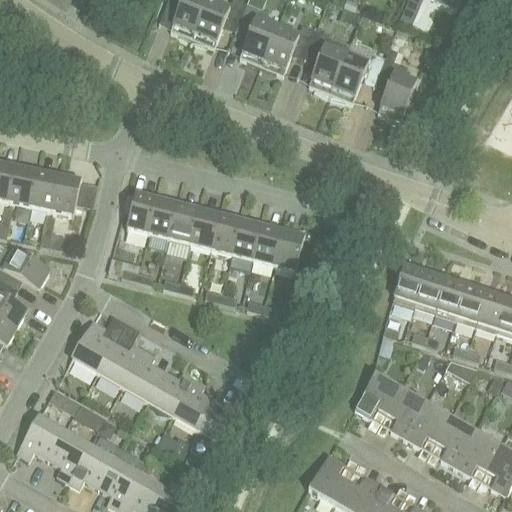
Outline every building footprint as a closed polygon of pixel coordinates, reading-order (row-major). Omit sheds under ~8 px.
[(190,50),(208,6),(193,0),(169,0),(167,6),(180,11),(170,37),(177,40),(190,48),(189,50),(190,50)] [(269,18),(261,15),(265,4),(255,0),(249,0),(246,9),(237,33),(250,39),(239,65),(246,68),(259,75),(258,77),(259,78),(277,33),(265,28),(269,18)] [(415,0),(411,0),(398,32),(410,37),(424,4),(415,0)] [(237,33),(246,9),(233,4),(229,14),(208,6),(190,50),(191,50),(192,48),(207,52),(214,55),(224,28),(237,33)] [(346,6),(343,14),(354,18),(357,10),(346,6)] [(306,61),(315,37),(302,31),(298,41),(277,33),(259,78),(260,78),(261,76),(276,79),(283,82),(293,56),(306,61)] [(350,51),(329,42),(315,37),(306,61),(319,66),(308,92),(315,95),(328,103),(327,105),(328,105),(346,61),(350,51)] [(389,53),(384,64),(392,67),(396,56),(389,53)] [(384,64),(371,59),(370,58),(366,68),(346,61),(328,105),(329,106),(330,104),(345,107),(352,110),(362,84),(375,89),(384,64)] [(407,73),(398,70),(392,67),(384,64),(375,89),(387,94),(377,120),(384,123),(397,130),(399,129),(400,129),(416,88),(403,83),(407,73)] [(0,207),(9,209),(17,173),(0,169),(0,207)] [(30,213),(38,177),(17,173),(9,209),(30,213)] [(51,218),(59,181),(38,177),(30,213),(51,218)] [(59,181),(51,218),(73,222),(80,186),(59,181)] [(148,241),(157,205),(135,200),(126,235),(148,241)] [(169,246),(178,211),(157,205),(148,241),(169,246)] [(189,251),(199,216),(178,211),(169,246),(189,251)] [(0,228),(9,229),(13,214),(4,212),(0,228)] [(210,257),(219,222),(199,216),(189,251),(210,257)] [(43,236),(52,238),(55,223),(46,221),(43,236)] [(231,262),(241,227),(219,222),(210,257),(231,262)] [(252,267),(261,232),(241,227),(231,262),(252,267)] [(0,243),(6,245),(9,229),(0,228),(0,229),(0,243)] [(273,273),(282,238),(261,232),(252,267),(273,273)] [(49,254),(52,238),(43,236),(40,252),(49,254)] [(282,238),(273,273),(295,278),(304,243),(282,238)] [(30,268),(13,258),(4,253),(0,259),(0,288),(14,297),(21,286),(38,296),(48,278),(45,276),(47,273),(32,264),(30,268)] [(413,314),(425,279),(403,272),(391,310),(413,317),(414,314),(413,314)] [(136,288),(138,279),(123,275),(120,284),(136,288)] [(138,279),(136,288),(151,292),(153,283),(138,279)] [(434,321),(445,285),(425,279),(413,314),(414,314),(434,321)] [(455,327),(466,292),(445,285),(434,321),(455,327)] [(178,298),(180,290),(165,286),(162,295),(178,298)] [(8,308),(14,297),(0,288),(0,326),(16,335),(26,318),(8,308)] [(180,290),(178,298),(193,302),(195,293),(180,290)] [(475,334),(487,298),(466,292),(455,327),(475,334)] [(219,309),(222,300),(206,296),(204,305),(219,309)] [(496,340),(507,305),(487,298),(475,334),(496,340)] [(222,300),(219,309),(234,313),(237,304),(222,300)] [(511,345),(511,306),(507,305),(496,340),(511,345)] [(261,320),(263,311),(248,307),(246,316),(261,320)] [(263,311),(261,320),(276,324),(279,315),(263,311)] [(0,349),(6,353),(16,335),(0,326),(0,349)] [(97,380),(114,351),(100,343),(104,335),(93,328),(72,365),(97,380)] [(382,342),(396,346),(399,337),(385,333),(382,342)] [(424,352),(427,343),(414,339),(411,348),(424,352)] [(427,343),(424,352),(437,356),(440,347),(427,343)] [(122,394),(144,357),(133,351),(128,359),(114,351),(97,380),(122,394)] [(465,365),(468,356),(455,352),(452,361),(465,365)] [(468,356),(465,365),(478,369),(481,360),(468,356)] [(147,408),(164,380),(149,372),(154,363),(144,357),(122,394),(147,408)] [(426,365),(421,362),(417,369),(422,372),(426,365)] [(507,378),(509,370),(496,365),(493,374),(507,378)] [(450,367),(445,376),(470,390),(477,376),(450,367)] [(172,423),(194,386),(183,380),(178,388),(164,380),(147,408),(151,410),(150,412),(156,419),(159,421),(168,422),(169,421),(172,423)] [(386,421),(400,397),(374,382),(354,417),(369,426),(375,415),(386,421)] [(497,399),(499,395),(502,391),(503,390),(494,385),(489,395),(497,399)] [(502,391),(511,397),(511,387),(505,385),(503,390),(502,391)] [(197,437),(214,408),(199,400),(204,392),(194,386),(172,423),(197,437)] [(46,405),(57,411),(63,402),(52,395),(46,405)] [(405,446),(425,411),(400,397),(386,421),(396,427),(390,437),(405,446)] [(214,408),(197,437),(201,439),(200,441),(206,447),(209,449),(218,451),(219,449),(223,452),(244,415),(233,408),(228,417),(214,408)] [(73,423),(84,429),(91,418),(80,411),(73,423)] [(435,450),(450,425),(425,411),(405,446),(419,454),(425,444),(435,450)] [(48,466),(64,438),(39,423),(18,460),(29,466),(33,458),(48,466)] [(454,474),(475,440),(450,425),(435,450),(446,456),(440,466),(454,474)] [(105,426),(99,436),(105,440),(111,439),(115,432),(105,426)] [(68,489),(89,452),(64,438),(48,466),(62,474),(57,483),(68,489)] [(157,449),(169,456),(175,444),(164,438),(157,449)] [(485,478),(499,454),(475,440),(454,474),(469,483),(475,472),(485,478)] [(149,451),(145,458),(149,460),(153,453),(149,451)] [(98,495),(114,466),(89,452),(68,489),(79,495),(83,487),(98,495)] [(511,461),(499,454),(485,478),(496,484),(490,495),(505,503),(511,491),(511,461)] [(197,474),(203,463),(192,456),(186,467),(197,474)] [(332,511),(333,511),(347,488),(337,482),(343,471),(328,463),(308,498),(332,511)] [(108,511),(121,511),(139,481),(114,466),(98,495),(112,503),(107,511),(108,511)] [(177,473),(172,480),(176,483),(181,475),(177,473)] [(154,511),(164,495),(139,481),(121,511),(154,511)] [(366,511),(378,492),(363,483),(357,494),(347,488),(333,511),(366,511)] [(389,511),(387,511),(393,500),(378,492),(366,511),(389,511)] [(164,495),(154,511),(188,511),(190,510),(164,495)]
